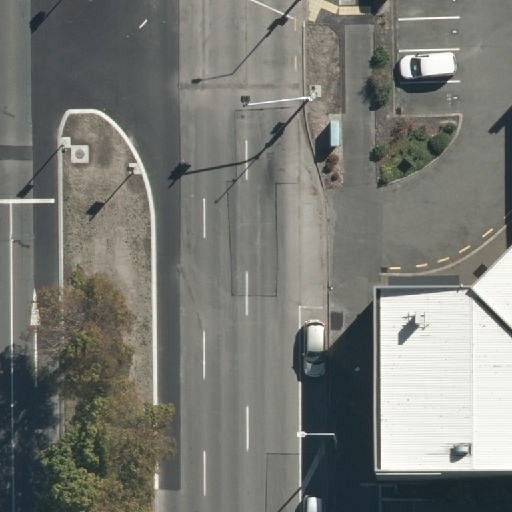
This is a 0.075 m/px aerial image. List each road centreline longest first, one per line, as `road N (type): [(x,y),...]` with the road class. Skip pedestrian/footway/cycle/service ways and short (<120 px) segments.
road 1 (primary): [(224,39),(226,511)]
road 2 (unclassified): [(0,40),(224,39)]
